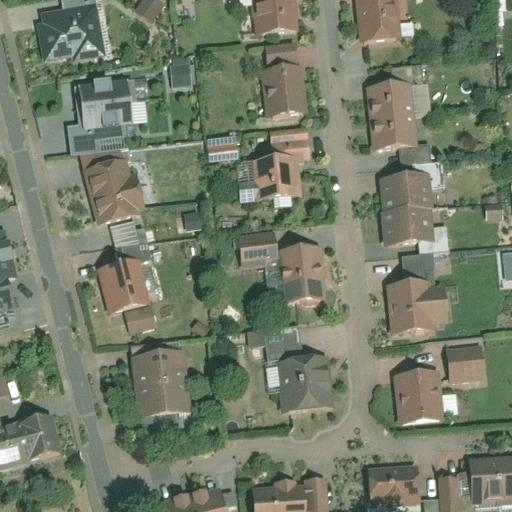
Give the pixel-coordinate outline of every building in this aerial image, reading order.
[(97,0),(65,0),(68,12),(99,6),(97,0)] [(167,3),(163,0),(146,0),(137,12),(152,23),(167,3)] [(258,0),(263,37),(300,33),(296,0),(258,0)] [(400,0),(359,0),(363,45),(404,41),(400,0)] [(108,59),(99,6),(68,12),(44,16),(46,26),(40,27),(46,64),(79,58),(80,64),(108,59)] [(299,66),(297,46),(269,49),(271,69),(299,66)] [(192,66),(172,68),(174,90),(194,88),(192,66)] [(303,69),(265,73),(270,118),(308,114),(303,69)] [(71,129),(75,157),(132,150),(129,127),(135,127),(132,104),(140,102),(137,82),(77,89),(82,128),(71,129)] [(416,86),(370,90),(375,151),(421,147),(416,86)] [(273,133),(275,147),(311,143),(309,129),(273,133)] [(238,138),(210,141),(213,164),(241,161),(238,138)] [(313,160),(311,143),(275,147),(277,163),(300,161),(313,160)] [(277,163),(255,165),(257,185),(241,187),(242,205),(303,199),(300,161),(277,163)] [(129,164),(86,174),(98,228),(141,219),(140,212),(148,211),(141,181),(133,183),(129,164)] [(431,177),(385,181),(391,247),(437,243),(431,177)] [(206,213),(187,217),(190,234),(209,231),(206,213)] [(140,233),(137,223),(113,229),(123,267),(143,262),(154,260),(146,231),(140,233)] [(278,234),(242,238),(245,266),(281,263),(278,234)] [(0,333),(10,331),(7,315),(12,314),(5,286),(13,284),(2,237),(0,237),(0,333)] [(322,249),(285,253),(291,306),(329,302),(322,249)] [(123,267),(101,273),(113,318),(126,315),(155,308),(143,262),(123,267)] [(432,286),(391,290),(395,336),(436,332),(436,327),(433,291),(432,286)] [(449,326),(446,289),(433,291),(436,327),(449,326)] [(155,308),(126,315),(132,336),(160,329),(155,308)] [(303,329),(267,333),(268,346),(270,366),(281,365),(307,362),(303,329)] [(252,334),(253,348),(268,346),(267,333),(252,334)] [(486,350),(450,353),(453,385),(488,382),(486,350)] [(187,354),(135,360),(141,420),(194,414),(187,354)] [(307,362),(281,365),(286,415),(335,410),(329,360),(307,362)] [(442,373),(397,377),(401,427),(446,424),(442,373)] [(0,396),(10,394),(6,379),(0,380),(0,396)] [(0,472),(32,465),(22,426),(7,430),(3,417),(0,417),(0,472)] [(55,418),(22,426),(32,465),(65,457),(55,418)] [(511,460),(473,463),(476,506),(511,503),(511,460)] [(418,471),(371,473),(373,504),(419,501),(418,471)] [(328,511),(327,481),(308,482),(309,511),(328,511)] [(459,511),(458,481),(441,482),(442,500),(442,511),(459,511)] [(278,490),(256,491),(256,511),(306,511),(305,488),(298,489),(298,484),(278,485),(278,490)] [(225,511),(221,494),(163,508),(164,511),(225,511)] [(428,501),(428,511),(442,511),(442,500),(428,501)]
